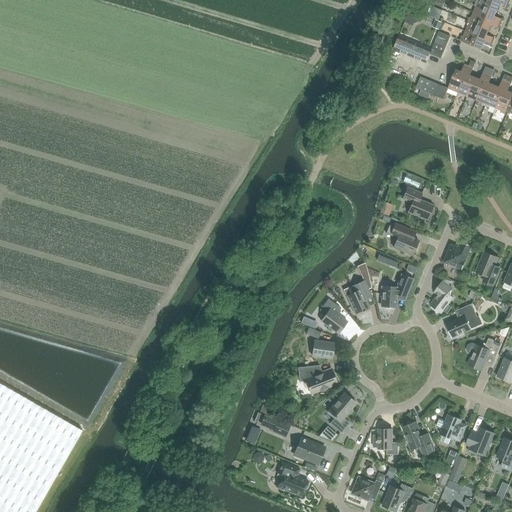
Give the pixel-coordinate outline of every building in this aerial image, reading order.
[(497,11),(499,6),(507,10),(510,0),(476,0),(476,3),(497,11)] [(477,7),(474,13),(501,24),(503,20),(495,16),(497,11),(476,3),(474,6),(477,7)] [(433,7),(431,13),(437,16),(440,10),(433,7)] [(422,22),(425,15),(411,10),(405,23),(411,26),(422,22)] [(470,17),(468,22),(488,30),(491,25),(499,28),(501,24),(474,13),(472,18),(470,17)] [(469,26),(466,32),(493,43),(495,39),(486,35),(488,30),(468,22),(466,25),(469,26)] [(440,32),(437,37),(448,42),(451,37),(440,32)] [(491,47),(493,43),(466,32),(464,37),(462,36),(460,41),(481,49),(483,44),(491,47)] [(426,62),(430,54),(431,52),(409,42),(410,41),(406,39),(405,40),(399,37),(394,48),(426,62)] [(435,43),(446,47),(448,42),(437,37),(435,43)] [(432,48),(443,53),(446,47),(435,43),(432,48)] [(430,54),(441,58),(443,53),(432,48),(431,52),(430,54)] [(470,76),(476,63),(471,61),(469,66),(458,92),(468,96),(475,78),(470,76)] [(456,70),(448,89),(437,84),(432,95),(444,100),(447,92),(457,96),(458,92),(469,66),(465,64),(461,72),(456,70)] [(480,80),(475,78),(468,96),(466,99),(470,101),(471,98),(477,100),(490,69),(486,67),(480,80)] [(481,105),(485,107),(494,86),(489,84),(494,71),(490,69),(477,100),(482,102),(481,105)] [(490,105),(496,108),(509,77),(504,75),(499,88),(494,86),(485,107),(489,108),(490,105)] [(416,88),(421,91),(426,80),(420,77),(416,88)] [(511,92),(508,91),(511,80),(511,78),(509,77),(496,108),(501,110),(500,113),(505,115),(506,111),(508,112),(511,103),(511,92)] [(421,91),(427,93),(431,82),(426,80),(421,91)] [(437,84),(431,82),(427,93),(432,95),(437,84)] [(423,180),(407,173),(403,182),(419,189),(423,180)] [(407,188),(403,199),(412,203),(408,212),(427,220),(433,206),(420,200),(422,194),(407,188)] [(391,197),(387,208),(393,210),(396,199),(391,197)] [(416,232),(410,230),(395,224),(389,226),(386,234),(397,238),(393,247),(413,255),(419,241),(414,239),(416,232)] [(457,247),(451,245),(444,262),(462,270),(471,247),(462,243),(461,248),(458,246),(457,247)] [(350,256),(356,260),(362,252),(357,248),(350,256)] [(383,249),(381,254),(399,261),(401,257),(383,249)] [(483,282),(487,283),(494,286),(499,274),(501,269),(495,266),(498,258),(484,252),(476,272),(486,276),(483,282)] [(392,259),(389,265),(396,268),(398,262),(392,259)] [(409,265),(406,271),(414,274),(417,269),(409,265)] [(368,275),(363,277),(364,281),(369,290),(371,289),(368,275)] [(381,286),(380,297),(382,297),(382,306),(396,307),(396,295),(400,296),(406,298),(413,279),(404,276),(399,288),(381,286)] [(364,281),(353,286),(356,292),(347,296),(356,315),(370,308),(368,306),(366,300),(372,297),(370,293),(369,290),(364,281)] [(443,281),(435,292),(438,295),(430,305),(442,313),(444,311),(447,314),(452,308),(448,305),(454,298),(448,294),(452,288),(449,285),(444,282),(443,281)] [(328,299),(319,311),(325,316),(321,321),(338,334),(347,322),(337,314),(341,308),(328,299)] [(477,317),(472,304),(456,311),(459,319),(447,324),(453,337),(471,329),(482,324),(479,317),(477,317)] [(304,317),(301,323),(307,325),(310,319),(304,317)] [(502,330),(500,334),(506,337),(510,327),(502,330)] [(321,333),(309,328),(306,334),(318,339),(321,333)] [(472,355),(468,365),(482,370),(488,355),(496,358),(502,344),(489,338),(485,349),(476,345),(475,344),(472,344),(470,344),(469,345),(467,347),(467,349),(467,351),(469,353),(470,354),(472,355)] [(334,343),(314,340),(312,356),(332,359),(334,343)] [(511,361),(505,358),(501,368),(497,377),(511,382),(511,361)] [(319,365),(298,368),(300,382),(306,381),(311,394),(337,384),(332,370),(322,373),(319,365)] [(0,511),(32,511),(78,434),(0,387),(0,511)] [(344,418),(356,404),(344,393),(329,411),(335,417),(330,424),(341,433),(350,423),(344,418)] [(262,405),(259,413),(268,416),(271,408),(262,405)] [(460,426),(462,420),(448,414),(445,422),(441,420),(440,421),(440,420),(437,426),(438,426),(438,427),(442,429),(440,434),(441,434),(439,439),(440,440),(440,441),(449,444),(449,443),(450,444),(453,439),(454,440),(454,439),(460,442),(466,428),(460,426)] [(285,437),(289,425),(265,416),(263,422),(262,425),(266,426),(266,427),(275,430),(274,432),(285,437)] [(412,450),(420,447),(423,456),(435,451),(429,434),(422,437),(417,422),(403,427),(412,450)] [(251,427),(245,442),(254,446),(260,431),(251,427)] [(339,434),(331,428),(325,436),(332,442),(339,434)] [(387,455),(398,455),(398,443),(392,443),(392,430),(389,430),(388,428),(383,428),(382,430),(379,430),(378,436),(378,449),(387,449),(387,455)] [(485,456),(495,433),(480,428),(478,433),(472,431),(466,445),(471,447),(469,451),(476,454),(477,452),(485,456)] [(325,447),(302,438),(294,455),(317,465),(325,447)] [(511,440),(505,438),(497,457),(503,459),(504,462),(501,467),(511,471),(511,440)] [(257,452),(263,458),(268,453),(263,447),(257,452)] [(459,457),(449,480),(453,482),(463,459),(459,457)] [(286,490),(302,497),(308,481),(297,477),(300,469),(282,462),(277,473),(283,475),(281,480),(280,479),(276,488),(285,491),(286,490)] [(390,468),(386,475),(392,478),(395,470),(390,468)] [(443,472),(438,483),(446,486),(450,475),(443,472)] [(375,483),(365,480),(359,477),(352,494),(369,501),(370,498),(372,493),(378,495),(383,482),(376,480),(375,483)] [(402,499),(407,501),(413,488),(402,484),(400,489),(391,486),(382,506),(397,511),(402,499)] [(433,511),(436,505),(428,501),(429,498),(424,496),(422,501),(415,498),(408,511),(433,511)]
